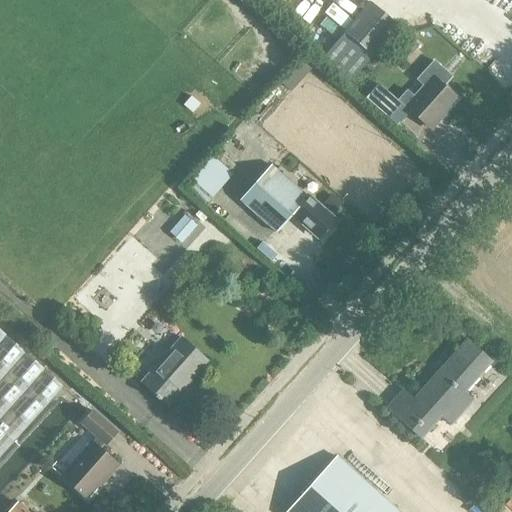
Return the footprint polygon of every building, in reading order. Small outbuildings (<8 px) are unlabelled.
[(343,28),(351,19),(332,3),(324,12),(343,28)] [(342,33),(370,56),(395,26),(366,3),(342,33)] [(336,39),(342,31),(325,17),(319,24),(336,39)] [(290,90),(311,68),(300,57),(279,80),(290,90)] [(427,128),(454,97),(441,85),(449,76),(431,61),(414,80),(422,86),(412,98),(404,91),(396,100),(404,107),(427,128)] [(192,113),(200,104),(191,96),(183,105),(192,113)] [(211,197),(232,173),(210,154),(189,178),(211,197)] [(317,236),(332,220),(270,166),(240,201),(275,232),(291,213),(317,236)] [(333,213),(342,203),(332,193),(322,203),(333,213)] [(181,243),(196,225),(184,214),(168,232),(181,243)] [(272,262),(278,255),(262,242),(256,249),(272,262)] [(0,455),(62,386),(0,330),(0,455)] [(167,405),(206,361),(180,337),(140,382),(167,405)] [(462,391),(488,362),(464,340),(413,398),(402,389),(385,408),(418,437),(438,415),(449,424),(471,399),(462,391)] [(103,442),(105,444),(115,432),(91,411),(81,423),(96,437),(61,477),(85,498),(103,477),(105,479),(117,465),(98,448),(103,442)] [(397,511),(336,456),(285,511),(397,511)] [(0,489),(0,511),(3,511),(20,496),(6,483),(0,489)]
